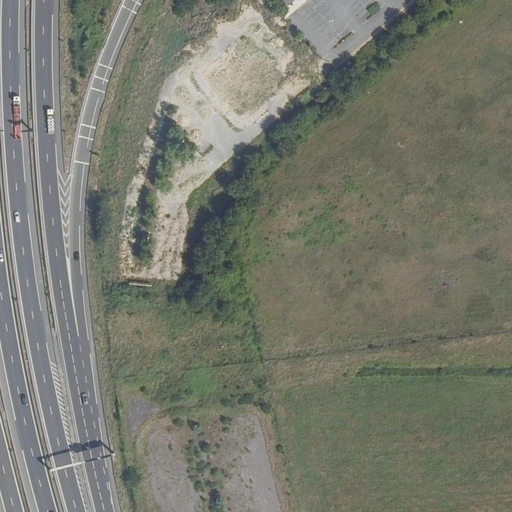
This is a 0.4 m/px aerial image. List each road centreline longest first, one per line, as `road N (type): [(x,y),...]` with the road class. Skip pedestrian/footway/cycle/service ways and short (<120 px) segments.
road 1 (trunk): [(76,511),(22,248),(10,0)]
road 2 (trunk): [(69,331),(79,302),(76,220),(85,141),(132,0)]
road 3 (motorway): [(69,331),(48,174),(43,0)]
road 4 (trunk): [(0,283),(46,511)]
road 5 (unclassified): [(401,0),(227,149)]
road 6 (trunk): [(106,511),(69,331)]
